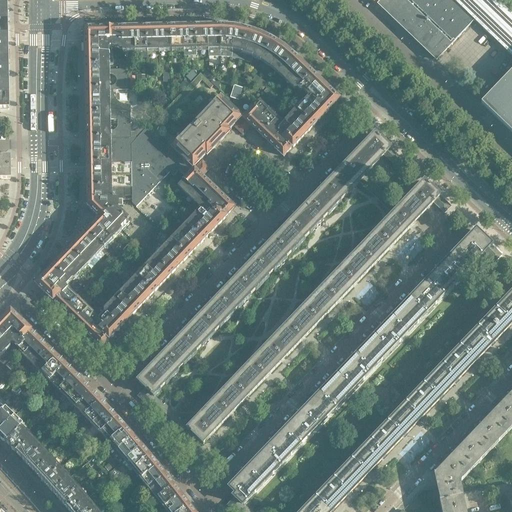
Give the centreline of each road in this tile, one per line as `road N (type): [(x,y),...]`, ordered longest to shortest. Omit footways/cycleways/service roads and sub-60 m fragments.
road 1 (residential): [(198,485),(444,239)]
road 2 (unclassified): [(511,157),(346,0)]
road 3 (residential): [(106,381),(264,221)]
road 4 (residential): [(511,368),(378,511)]
road 5 (tertiary): [(511,224),(382,102)]
road 6 (residential): [(264,221),(227,185),(224,161),(236,150),(252,152),(295,189)]
road 7 (tertiary): [(382,102),(300,21),(257,0)]
road 8 (secondary): [(38,142),(39,0)]
road 9 (residential): [(444,239),(342,141)]
road 10 (residential): [(3,285),(106,381)]
road 11 (residential): [(106,381),(198,485)]
